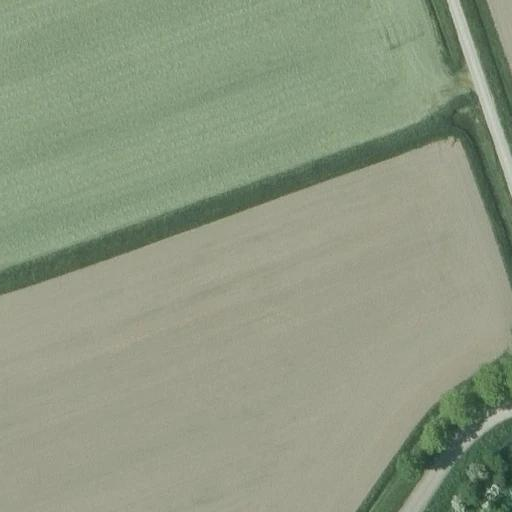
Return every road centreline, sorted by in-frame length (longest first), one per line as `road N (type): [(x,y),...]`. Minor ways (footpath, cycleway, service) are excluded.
road 1 (unclassified): [(511,180),(451,0)]
road 2 (unclassified): [(410,511),(468,430),(511,404)]
